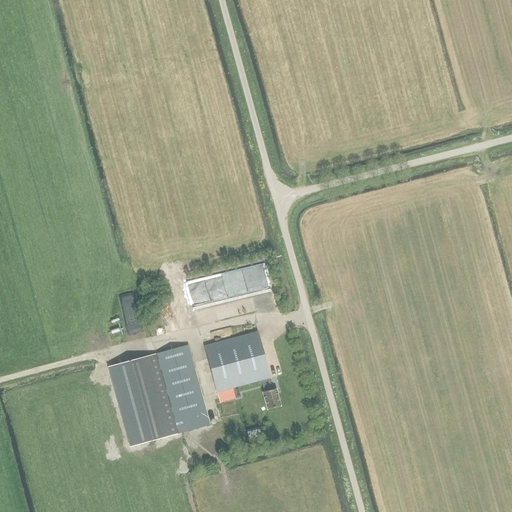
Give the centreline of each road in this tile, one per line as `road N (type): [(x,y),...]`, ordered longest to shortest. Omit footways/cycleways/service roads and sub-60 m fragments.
road 1 (unclassified): [(361,511),(275,198)]
road 2 (unclassified): [(511,138),(275,198)]
road 3 (unclassified): [(275,198),(221,0)]
road 4 (unknown): [(307,315),(241,317),(121,349)]
